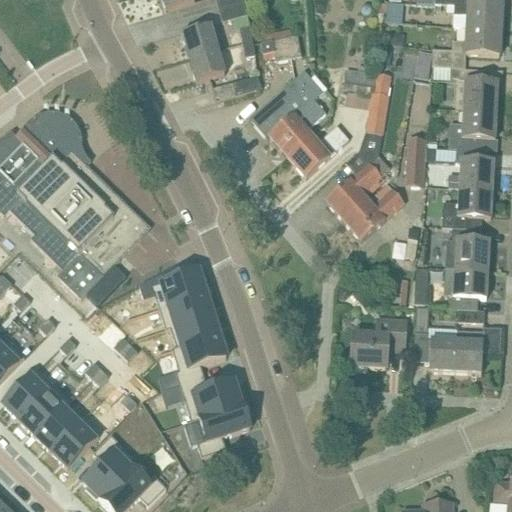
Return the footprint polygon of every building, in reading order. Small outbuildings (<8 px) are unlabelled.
[(191,0),(161,0),(165,14),(193,6),(191,0)] [(214,0),(218,13),(244,5),(242,0),(214,0)] [(500,33),(502,7),(468,5),(468,0),(434,0),(435,7),(455,8),(454,17),(466,18),(465,31),(500,33)] [(247,18),(244,5),(218,13),(221,26),(233,22),(247,18)] [(247,18),(233,22),(236,33),(240,32),(250,30),(247,18)] [(189,62),(217,54),(210,29),(182,37),(189,62)] [(240,32),(242,47),(253,45),(250,30),(240,32)] [(452,72),(465,73),(465,58),(499,59),(500,33),(465,31),(464,46),(452,45),(451,55),(433,53),(432,71),(452,72)] [(297,39),(272,44),(274,55),(276,65),(301,60),(297,39)] [(263,57),(274,55),(272,44),(261,46),(263,57)] [(256,59),(253,45),(242,47),(245,61),(256,59)] [(222,69),(217,54),(189,62),(196,86),(231,76),(229,67),(222,69)] [(377,61),(376,71),(372,97),(366,136),(383,139),(389,99),(388,99),(391,80),(384,79),(387,63),(377,61)] [(372,97),(376,71),(358,68),(357,73),(346,72),(343,93),(372,97)] [(465,73),(452,72),(451,87),(457,87),(455,113),(462,113),(496,115),(498,87),(489,86),(489,74),(465,73)] [(304,74),(249,122),(268,144),(270,142),(314,104),(326,93),(314,79),(311,82),(304,74)] [(258,79),(212,92),(216,105),(261,92),(258,79)] [(325,117),(314,104),(270,142),(288,162),(312,141),(306,135),(325,117)] [(448,152),(457,153),(478,154),(479,142),(495,143),(496,115),(462,113),(461,128),(450,128),(448,152)] [(11,135),(0,143),(0,216),(1,217),(4,220),(9,214),(35,239),(31,243),(63,274),(56,281),(80,304),(86,298),(114,269),(149,233),(86,170),(91,165),(89,163),(86,160),(85,157),(84,154),(83,152),(82,150),(81,146),(81,143),(80,140),(79,137),(78,134),(76,131),(74,128),(72,126),(70,124),(68,122),(65,120),(61,118),(57,117),(53,116),(48,116),(43,117),(39,118),(34,121),(31,123),(28,125),(26,128),(24,130),(22,133),(16,140),(11,135)] [(312,141),(288,162),(306,182),(329,161),(349,144),(337,130),(317,147),(312,141)] [(405,191),(424,192),(427,144),(407,143),(405,191)] [(485,154),(478,154),(457,153),(456,167),(460,167),(459,180),(449,179),(448,192),(458,193),(492,194),(493,166),(484,166),(485,154)] [(343,225),(367,204),(361,197),(389,172),(379,159),(349,185),(349,184),(325,205),(343,225)] [(492,194),(458,193),(458,208),(443,207),(442,232),(452,232),(480,234),(481,222),(490,222),(492,194)] [(367,204),(343,225),(361,245),(385,225),(384,224),(403,207),(391,194),(372,210),(367,204)] [(448,246),(447,272),(487,274),(489,246),(480,246),(480,234),(452,232),(451,246),(448,246)] [(394,246),(392,260),(415,264),(418,242),(407,240),(406,248),(394,246)] [(114,269),(86,298),(97,309),(125,280),(123,279),(114,269)] [(416,273),(418,302),(429,301),(427,272),(416,273)] [(487,274),(447,272),(446,299),(448,299),(448,311),(458,311),(476,312),(477,301),(486,302),(487,274)] [(198,275),(151,290),(158,312),(159,312),(205,298),(206,297),(198,275)] [(2,279),(0,280),(0,290),(5,295),(11,288),(2,279)] [(159,312),(158,312),(165,333),(212,318),(206,297),(205,298),(159,312)] [(22,298),(13,308),(20,315),(29,305),(22,298)] [(455,376),(456,345),(427,343),(429,311),(416,311),(413,366),(429,367),(428,375),(455,376)] [(476,312),(458,311),(457,326),(484,327),(484,314),(476,314),(476,312)] [(117,314),(110,321),(119,330),(126,323),(117,314)] [(165,333),(165,334),(169,333),(170,333),(175,350),(176,351),(172,352),(171,353),(172,354),(219,339),(212,318),(165,333)] [(48,323),(39,332),(46,339),(55,330),(48,323)] [(405,325),(398,324),(378,323),(377,340),(353,338),(351,371),(385,372),(386,354),(404,355),(405,325)] [(457,335),(456,345),(455,376),(481,377),(482,347),(483,347),(484,337),(457,335)] [(219,339),(172,354),(178,375),(175,376),(179,389),(204,381),(201,370),(226,362),(219,339)] [(68,342),(59,352),(66,359),(75,349),(68,342)] [(122,342),(113,352),(120,359),(129,349),(122,342)] [(7,345),(0,352),(0,386),(25,361),(7,345)] [(129,349),(120,359),(127,365),(136,356),(129,349)] [(94,367),(85,376),(92,383),(101,374),(94,367)] [(37,374),(2,409),(20,426),(54,391),(37,374)] [(101,374),(92,383),(99,390),(108,381),(101,374)] [(179,389),(184,405),(185,406),(191,425),(242,409),(242,408),(241,408),(240,405),(241,405),(242,405),(243,405),(238,389),(237,390),(235,390),(234,385),(208,393),(204,381),(179,389)] [(54,391),(20,426),(35,441),(69,406),(70,406),(54,391)] [(130,401),(120,410),(127,417),(137,408),(130,401)] [(69,406),(35,441),(50,456),(81,424),(82,424),(81,423),(78,426),(64,413),(70,406),(69,406)] [(191,425),(191,426),(198,424),(205,445),(196,448),(197,448),(201,462),(225,454),(226,454),(222,441),(247,433),(250,433),(245,418),(242,409),(191,425)] [(81,424),(50,456),(67,473),(99,441),(82,424),(81,424)] [(84,486),(83,487),(87,491),(85,493),(95,503),(96,502),(97,501),(100,503),(99,504),(100,505),(112,493),(127,478),(135,469),(136,469),(135,468),(131,472),(115,456),(121,450),(121,449),(111,440),(110,440),(99,452),(93,458),(95,461),(102,467),(95,475),(84,486)] [(112,493),(100,505),(107,511),(128,511),(138,502),(141,505),(148,511),(166,492),(156,482),(152,485),(136,469),(135,469),(127,478),(112,493)] [(511,511),(511,473),(511,486),(498,485),(495,488),(493,506),(509,508),(508,511),(511,511)]
